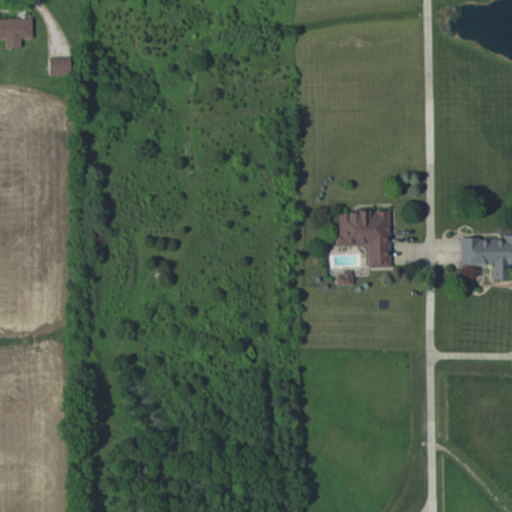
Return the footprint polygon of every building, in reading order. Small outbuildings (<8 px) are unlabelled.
[(0,38),(4,39),(5,48),(20,48),(20,38),(32,38),(31,18),(0,18),(0,38)] [(48,75),(70,74),(69,57),(48,57),(48,75)] [(389,266),(388,211),(338,212),(338,234),(334,234),(334,246),(367,245),(367,267),(389,266)] [(460,264),(492,264),(492,279),(510,279),(509,263),(511,263),(511,236),(460,238),(460,264)] [(336,285),(352,285),(351,272),(336,272),(336,285)]
